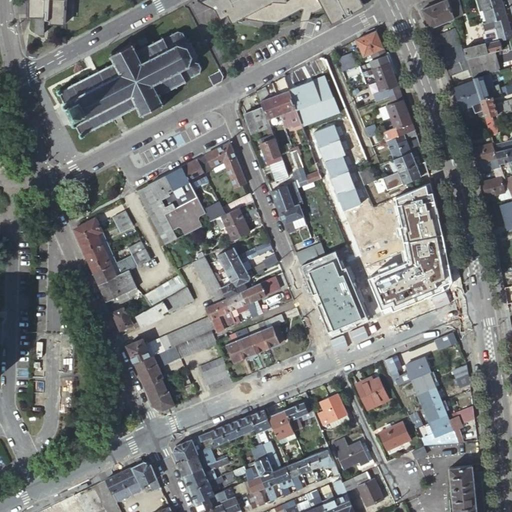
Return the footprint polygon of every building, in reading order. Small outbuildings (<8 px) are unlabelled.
[(28,0),(29,16),(44,17),(44,20),(49,20),(49,24),(64,23),(64,0),(28,0)] [(344,17),(352,13),(351,11),(363,4),(361,0),(202,0),(201,1),(215,8),(221,18),(229,14),(238,16),(241,17),(244,18),(248,18),(251,19),(255,20),(259,20),(262,21),(266,21),(270,21),(274,22),(278,22),(278,21),(300,9),(303,9),(301,16),(309,18),(311,12),(313,12),(323,7),(331,22),(343,15),(344,17)] [(430,28),(455,17),(449,0),(448,0),(446,0),(422,9),(430,28)] [(455,17),(455,18),(465,15),(459,0),(449,0),(455,17)] [(497,33),(499,38),(511,35),(506,19),(504,14),(503,12),(502,9),(499,0),(480,0),(486,20),(482,21),(483,22),(493,20),(497,33)] [(486,36),(497,33),(493,20),(483,22),(482,22),(486,36)] [(454,29),(433,37),(437,46),(458,38),(454,29)] [(198,73),(199,73),(200,72),(199,71),(200,67),(202,67),(202,66),(200,66),(199,63),(200,62),(200,61),(198,61),(196,56),(198,54),(197,53),(196,54),(194,49),(195,49),(194,47),(193,48),(191,44),(192,43),(192,42),(190,43),(188,42),(189,40),(187,40),(186,42),(184,41),(185,38),(187,38),(186,36),(184,36),(183,34),(185,32),(183,31),(182,32),(179,31),(179,30),(176,30),(176,32),(164,38),(164,37),(163,37),(162,36),(160,37),(161,38),(157,41),(156,39),(154,40),(155,41),(150,44),(149,42),(148,43),(148,45),(144,47),(143,46),(141,47),(142,48),(137,51),(134,45),(136,44),(135,43),(134,44),(133,42),(132,43),(131,41),(130,42),(130,43),(113,52),(112,51),(111,52),(112,53),(111,54),(111,55),(110,56),(111,57),(112,56),(115,62),(115,63),(114,61),(112,62),(113,64),(109,66),(108,64),(106,65),(107,67),(100,70),(99,69),(98,70),(98,71),(92,74),(91,73),(89,74),(90,76),(83,79),(83,78),(80,79),(81,80),(74,84),(73,82),(71,83),(72,85),(63,90),(62,88),(58,90),(59,92),(60,94),(61,93),(65,101),(63,104),(65,107),(67,107),(68,109),(70,108),(75,117),(73,118),(74,120),(73,122),(74,124),(77,124),(81,132),(80,133),(82,137),(86,134),(85,133),(92,130),(92,131),(95,130),(94,128),(101,125),(102,126),(104,125),(103,124),(112,119),(112,120),(115,119),(114,118),(121,114),(122,115),(123,115),(122,113),(129,110),(130,111),(132,110),(131,109),(135,107),(136,108),(138,107),(137,106),(138,105),(141,111),(139,112),(140,114),(141,113),(142,114),(143,113),(143,115),(145,114),(144,112),(161,103),(162,105),(164,104),(163,103),(164,102),(163,102),(165,101),(164,99),(162,100),(159,94),(165,91),(165,93),(167,92),(166,90),(171,88),(172,89),(174,88),(173,87),(178,84),(178,86),(180,85),(179,83),(183,81),(184,83),(186,82),(185,80),(186,80),(186,79),(193,75),(193,76),(195,75),(194,74),(198,73)] [(376,31),(356,40),(366,62),(386,54),(381,43),(376,31)] [(458,38),(437,46),(440,52),(446,67),(459,61),(466,59),(458,38)] [(499,38),(464,47),(463,47),(466,59),(502,49),(499,38)] [(466,59),(469,69),(471,75),(499,67),(494,52),(466,59)] [(351,53),(336,59),(341,72),(356,66),(351,53)] [(366,83),(376,79),(394,73),(392,70),(391,70),(388,62),(389,61),(386,54),(366,62),(359,65),(366,83)] [(326,59),(321,58),(316,60),(336,110),(335,110),(334,113),(343,136),(347,137),(356,133),(326,59)] [(463,71),(469,69),(466,59),(459,61),(460,62),(463,71)] [(460,62),(446,67),(449,76),(463,71),(460,62)] [(499,70),(499,67),(471,75),(472,77),(482,75),(499,70)] [(220,70),(208,76),(213,85),(222,81),(223,76),(220,70)] [(291,97),(304,93),(296,71),(283,77),(291,97)] [(388,96),(401,92),(398,85),(397,85),(394,77),(395,77),(394,73),(376,79),(380,91),(373,93),(376,101),(383,98),(388,96)] [(490,73),(482,75),(486,88),(492,86),(493,84),(490,73)] [(482,75),(472,77),(474,83),(478,99),(488,96),(486,88),(482,75)] [(291,97),(283,77),(276,81),(280,93),(276,94),(280,104),(276,105),(279,114),(284,126),(286,125),(288,128),(293,126),(292,123),(300,120),(291,97)] [(466,84),(454,88),(460,107),(471,103),(475,112),(477,112),(482,110),(481,108),(478,99),(474,83),(467,86),(466,84)] [(508,91),(511,89),(511,84),(506,86),(506,88),(503,89),(504,92),(508,91)] [(256,91),(264,107),(268,118),(279,114),(276,105),(280,104),(276,94),(270,97),(266,86),(256,91)] [(388,96),(391,104),(402,100),(403,99),(401,92),(388,96)] [(300,120),(315,160),(327,155),(304,93),(291,97),(300,120)] [(494,104),(491,95),(488,96),(478,99),(481,108),(494,105),(494,104)] [(511,110),(511,99),(509,99),(502,101),(505,112),(506,112),(511,110)] [(386,106),(390,117),(408,111),(406,107),(405,107),(402,100),(391,104),(386,106)] [(502,101),(494,104),(494,105),(497,114),(505,112),(502,101)] [(483,113),(484,117),(490,116),(497,114),(494,105),(481,108),(482,110),(483,113)] [(383,120),(390,117),(386,106),(378,109),(383,120)] [(268,118),(264,107),(246,113),(253,134),(266,129),(271,127),(268,118)] [(386,139),(414,129),(412,122),(411,122),(408,114),(409,114),(408,111),(390,117),(394,126),(383,130),(386,139)] [(490,116),(484,117),(488,128),(493,127),(490,116)] [(374,123),(365,127),(369,135),(377,132),(374,123)] [(493,127),(488,128),(492,140),(498,138),(496,126),(493,127)] [(406,138),(416,134),(414,129),(386,139),(393,158),(411,151),(407,142),(406,138)] [(374,140),(377,132),(369,135),(371,141),(374,140)] [(360,142),(356,133),(347,137),(343,136),(347,147),(360,142)] [(509,161),(511,169),(511,139),(510,140),(509,136),(506,137),(506,139),(505,139),(506,141),(503,142),(509,161)] [(280,152),(275,137),(265,140),(260,142),(268,165),(269,164),(275,180),(288,176),(280,152)] [(411,151),(421,148),(419,143),(418,138),(407,142),(411,151)] [(229,142),(197,159),(202,169),(211,165),(210,162),(221,157),(234,187),(245,183),(229,142)] [(355,162),(366,158),(360,142),(347,147),(343,148),(350,164),(355,162)] [(492,142),(473,148),(475,155),(476,159),(477,161),(479,172),(494,168),(500,166),(499,164),(493,145),(492,142)] [(493,145),(499,164),(509,161),(503,142),(493,145)] [(298,145),(292,147),(293,150),(296,149),(298,154),(301,153),(298,145)] [(321,176),(350,164),(343,148),(327,155),(315,160),(318,170),(321,176)] [(296,149),(293,150),(291,151),(294,160),(300,158),(298,154),(296,149)] [(398,170),(416,164),(411,151),(393,158),(398,170)] [(294,160),(297,168),(303,166),(300,158),(294,160)] [(197,159),(181,167),(192,188),(208,180),(202,169),(197,159)] [(386,189),(428,173),(427,170),(425,162),(416,165),(416,164),(398,170),(381,177),(386,189)] [(360,176),(363,184),(375,179),(370,167),(369,165),(357,169),(360,176)] [(299,184),(307,181),(305,175),(306,174),(303,166),(297,168),(291,171),(292,175),(293,179),(296,178),(298,181),(299,184)] [(484,190),(485,196),(499,193),(501,200),(511,197),(511,196),(505,179),(504,176),(500,166),(494,168),(496,177),(482,181),(484,190)] [(181,167),(148,184),(177,238),(210,221),(192,188),(181,167)] [(307,181),(317,177),(321,176),(318,170),(306,174),(305,175),(307,181)] [(275,201),(294,193),(294,191),(292,187),(290,182),(270,189),(275,201)] [(148,185),(136,191),(164,245),(176,238),(148,185)] [(279,210),(298,203),(294,193),(275,201),(279,210)] [(511,201),(500,205),(506,224),(511,222),(511,201)] [(231,202),(222,207),(218,209),(222,216),(235,209),(231,202)] [(279,210),(287,232),(295,229),(294,227),(305,223),(298,203),(279,210)] [(249,231),(237,208),(235,209),(222,216),(221,216),(232,239),(249,231)] [(207,214),(211,221),(221,216),(222,216),(218,209),(207,214)] [(132,225),(125,210),(112,216),(120,231),(132,225)] [(366,267),(388,258),(370,215),(348,224),(366,267)] [(95,217),(74,228),(84,252),(86,256),(103,248),(96,233),(101,230),(95,217)] [(145,248),(140,240),(128,247),(132,255),(145,248)] [(269,241),(255,248),(258,255),(272,248),(269,241)] [(317,257),(323,255),(318,243),(313,245),(317,257)] [(296,252),(300,264),(317,257),(313,245),(296,252)] [(224,270),(241,262),(238,255),(237,254),(233,246),(216,255),(220,262),(224,270)] [(110,264),(103,248),(86,256),(93,272),(110,264)] [(137,265),(150,259),(145,248),(132,255),(137,265)] [(241,262),(246,261),(258,255),(255,248),(238,255),(241,262)] [(277,261),(274,255),(262,260),(265,267),(277,261)] [(191,262),(212,303),(214,303),(223,298),(225,298),(219,286),(215,280),(213,275),(209,268),(205,260),(204,256),(191,262)] [(241,262),(245,269),(250,267),(246,261),(241,262)] [(226,275),(228,277),(245,269),(241,262),(224,270),(226,275)] [(113,270),(110,264),(93,272),(98,284),(120,273),(119,270),(113,270)] [(232,295),(237,292),(234,285),(245,280),(248,279),(248,276),(245,269),(228,277),(230,282),(219,286),(225,298),(232,295)] [(98,284),(106,301),(136,287),(128,270),(120,273),(98,284)] [(143,295),(150,307),(185,287),(179,274),(143,295)] [(333,312),(358,302),(346,275),(322,285),(333,312)] [(276,289),(271,277),(260,282),(265,295),(276,289)] [(240,291),(249,287),(245,280),(234,285),(237,292),(240,291)] [(265,295),(260,282),(258,283),(251,286),(250,287),(255,299),(265,295)] [(139,326),(140,328),(163,318),(161,314),(164,313),(166,315),(192,300),(185,287),(150,307),(131,319),(133,324),(131,325),(133,328),(139,326)] [(251,317),(261,313),(255,299),(250,287),(249,287),(240,291),(245,303),(251,317)] [(237,307),(245,303),(240,291),(237,292),(232,295),(237,307)] [(229,310),(237,307),(232,295),(225,298),(223,298),(229,310)] [(214,303),(219,315),(222,313),(229,310),(223,298),(214,303)] [(208,316),(213,328),(215,332),(223,329),(218,318),(217,319),(216,316),(219,315),(214,303),(212,303),(204,307),(208,316)] [(112,312),(120,330),(131,325),(133,324),(131,319),(124,307),(112,312)] [(229,310),(222,313),(227,323),(233,321),(229,310)] [(283,321),(281,314),(257,323),(267,348),(284,341),(277,323),(283,321)] [(175,345),(177,344),(212,329),(213,328),(208,316),(166,334),(171,347),(175,345)] [(256,353),(267,348),(257,323),(246,328),(256,353)] [(245,357),(256,353),(246,328),(235,332),(245,357)] [(182,356),(216,341),(212,329),(177,344),(182,356)] [(456,340),(453,331),(434,339),(438,348),(456,340)] [(233,362),(245,357),(235,332),(229,335),(231,341),(226,343),(233,362)] [(153,355),(171,347),(166,334),(159,337),(159,338),(145,344),(151,356),(153,355)] [(134,363),(151,356),(145,344),(143,338),(126,345),(134,363)] [(181,357),(175,345),(171,347),(153,355),(158,367),(181,357)] [(162,377),(158,367),(153,355),(151,356),(134,363),(144,385),(161,378),(162,377)] [(395,355),(383,359),(392,380),(395,380),(399,378),(399,376),(396,369),(400,367),(395,355)] [(208,391),(232,381),(223,356),(198,366),(208,391)] [(399,378),(395,380),(397,385),(411,379),(430,372),(424,357),(406,365),(408,372),(399,376),(399,378)] [(466,365),(452,370),(455,378),(468,373),(467,367),(466,365)] [(183,386),(190,384),(184,369),(177,372),(183,386)] [(430,372),(411,379),(414,385),(403,389),(406,397),(417,393),(436,386),(434,381),(437,380),(436,376),(432,378),(430,372)] [(468,373),(455,378),(459,387),(469,383),(469,382),(468,373)] [(388,400),(378,378),(373,380),(371,377),(357,383),(366,404),(371,401),(374,407),(388,400)] [(162,409),(174,404),(168,391),(167,391),(161,378),(144,385),(152,404),(153,406),(157,408),(162,409)] [(417,393),(423,407),(441,400),(439,394),(442,393),(441,389),(438,390),(436,386),(417,393)] [(335,418),(338,423),(349,418),(337,392),(320,400),(325,413),(320,416),(324,423),(331,420),(335,418)] [(429,422),(448,415),(446,410),(449,409),(445,399),(441,400),(423,407),(429,422)] [(312,410),(308,400),(304,401),(303,401),(284,409),(293,430),(302,426),(298,416),(305,413),(306,415),(309,414),(308,412),(312,410)] [(473,404),(459,410),(463,419),(474,415),(473,404)] [(271,426),(263,408),(249,414),(254,428),(256,432),(271,426)] [(293,430),(284,409),(269,415),(278,438),(293,432),(293,430)] [(408,414),(415,428),(421,426),(415,411),(408,414)] [(462,426),(455,411),(448,415),(429,422),(434,433),(423,438),(426,445),(459,441),(454,429),(462,426),(462,427),(462,426)] [(226,440),(254,428),(249,414),(204,432),(207,439),(209,444),(211,443),(212,446),(226,440)] [(387,449),(410,438),(402,421),(379,432),(387,449)] [(207,439),(204,432),(198,435),(200,442),(207,439)] [(281,444),(296,437),(293,432),(278,438),(281,444)] [(342,468),(367,456),(360,440),(349,445),(345,436),(331,443),(342,468)] [(172,451),(176,461),(197,453),(197,452),(204,449),(202,446),(195,449),(191,438),(175,444),(172,451)] [(202,446),(204,449),(212,446),(211,443),(209,444),(207,439),(200,442),(202,446)] [(232,454),(226,440),(212,446),(204,449),(197,452),(197,453),(176,461),(183,475),(227,456),(232,454)] [(273,470),(286,465),(284,460),(278,463),(269,441),(265,443),(264,440),(260,441),(267,456),(273,470)] [(267,456),(260,441),(256,443),(251,446),(257,460),(249,464),(250,468),(252,472),(251,472),(253,478),(260,475),(262,475),(273,470),(267,456)] [(413,452),(416,459),(428,454),(425,447),(413,452)] [(328,448),(325,449),(317,453),(321,464),(327,462),(329,467),(330,466),(334,475),(338,473),(328,448)] [(321,464),(317,453),(307,456),(311,468),(321,464)] [(183,475),(189,489),(216,477),(212,468),(229,460),(227,456),(183,475)] [(311,468),(307,456),(304,458),(296,461),(301,472),(311,468)] [(136,465),(106,480),(116,501),(145,488),(144,485),(150,482),(157,478),(154,471),(155,471),(152,464),(145,460),(136,464),(136,465)] [(296,461),(286,465),(293,482),(297,490),(302,488),(298,478),(297,474),(301,472),(296,461)] [(246,469),(244,465),(233,470),(236,477),(245,472),(247,472),(246,469)] [(293,482),(286,465),(273,470),(278,481),(283,496),(289,493),(286,485),(293,482)] [(453,511),(476,511),(472,465),(449,467),(453,511)] [(262,475),(260,475),(265,487),(271,501),(277,498),(271,484),(278,481),(273,470),(262,475)] [(313,472),(317,482),(323,480),(319,470),(313,472)] [(370,479),(366,471),(354,477),(359,488),(367,505),(382,497),(373,478),(370,479)] [(189,489),(194,502),(213,495),(212,492),(217,490),(215,486),(226,481),(223,474),(216,477),(189,489)] [(243,482),(245,492),(246,495),(251,508),(264,503),(259,489),(265,487),(260,475),(253,478),(247,481),(243,482)] [(354,477),(342,482),(347,493),(359,488),(354,477)] [(161,487),(157,478),(150,482),(154,490),(161,487)] [(338,509),(351,504),(347,493),(342,482),(341,479),(333,482),(339,497),(334,499),(338,509)] [(243,482),(231,487),(234,496),(234,497),(239,495),(245,492),(243,482)] [(323,493),(325,492),(330,490),(328,484),(320,488),(323,493)] [(231,487),(213,495),(194,502),(199,511),(221,503),(220,502),(234,496),(231,487)] [(310,509),(322,504),(316,489),(310,492),(313,500),(308,502),(310,509)] [(328,501),(334,499),(330,490),(325,492),(328,501)] [(83,511),(75,495),(60,502),(65,511),(83,511)] [(240,511),(234,497),(234,496),(220,502),(221,503),(224,511),(240,511)] [(293,499),(281,504),(284,511),(296,506),(293,499)] [(325,511),(331,511),(338,509),(334,499),(328,501),(322,504),(325,511)] [(300,511),(302,511),(310,509),(308,502),(307,501),(298,505),(300,511)] [(65,511),(60,502),(40,511),(65,511)] [(224,511),(221,503),(199,511),(198,511),(224,511)]
